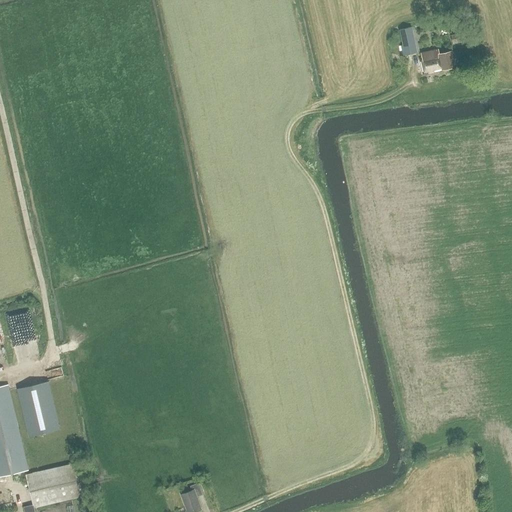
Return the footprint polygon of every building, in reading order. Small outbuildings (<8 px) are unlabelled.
[(417,53),(411,27),(398,30),(402,46),(400,46),(402,56),(417,53)] [(451,35),(452,44),(468,41),(467,32),(451,35)] [(423,75),(456,67),(452,51),(439,54),(438,49),(421,53),(422,58),(419,59),(423,75)] [(28,436),(59,429),(48,382),(17,389),(28,436)] [(0,477),(28,470),(8,385),(0,386),(0,477)] [(35,511),(34,508),(88,495),(80,462),(26,474),(33,505),(23,507),(24,511),(35,511)] [(197,497),(203,495),(198,483),(190,486),(192,490),(181,495),(187,511),(193,511),(201,509),(197,497)]
